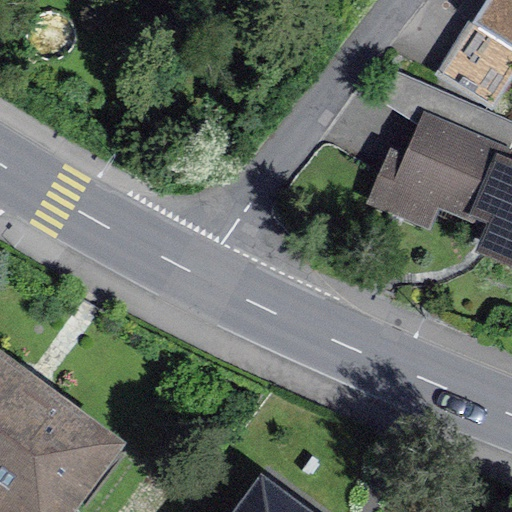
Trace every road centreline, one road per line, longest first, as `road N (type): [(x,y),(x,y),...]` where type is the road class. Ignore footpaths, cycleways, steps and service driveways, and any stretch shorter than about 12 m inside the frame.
road 1 (residential): [(202,276),(405,0)]
road 2 (secondary): [(511,413),(202,276)]
road 3 (secondary): [(202,276),(0,163)]
